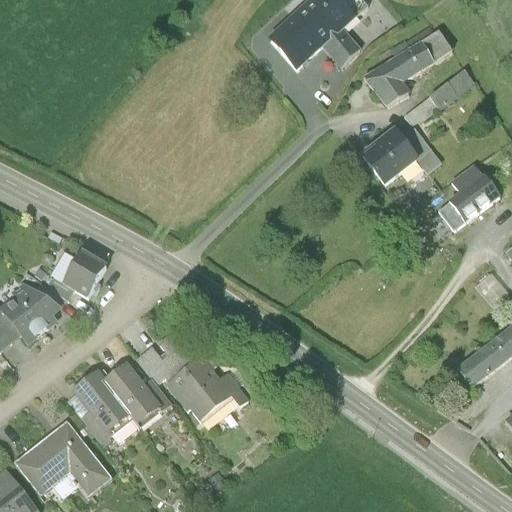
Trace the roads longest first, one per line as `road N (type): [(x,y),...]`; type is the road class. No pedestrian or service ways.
road 1 (secondary): [(173,268),(507,511)]
road 2 (residential): [(173,268),(160,291),(0,414)]
road 3 (secondary): [(0,178),(173,268)]
